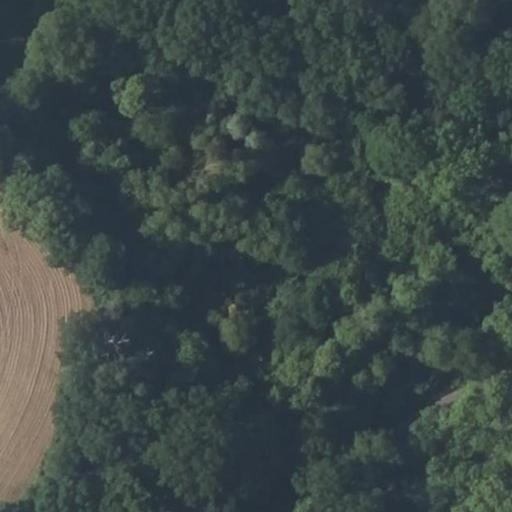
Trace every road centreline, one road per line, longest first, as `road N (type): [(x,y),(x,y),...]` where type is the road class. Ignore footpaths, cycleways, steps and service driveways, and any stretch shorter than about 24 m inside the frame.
road 1 (track): [(511,226),(437,255),(235,415),(142,511)]
road 2 (track): [(197,0),(266,59),(511,164)]
road 3 (unclassified): [(300,511),(397,432),(511,377)]
